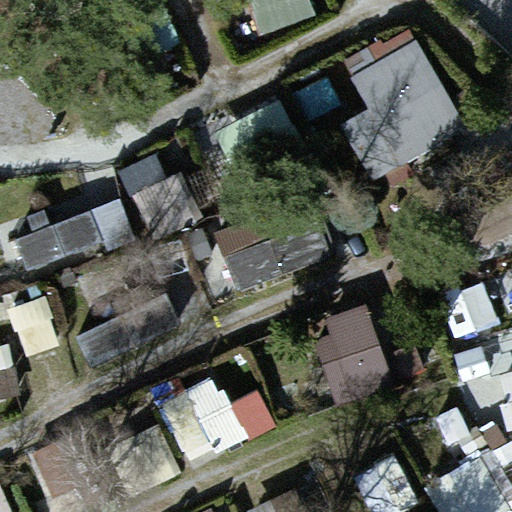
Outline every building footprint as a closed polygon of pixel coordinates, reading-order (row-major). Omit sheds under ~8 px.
[(256,0),(266,25),(322,2),(321,0),(256,0)] [(382,170),(475,104),(409,12),(347,56),(373,92),(341,114),(382,170)] [(312,178),(215,221),(243,285),(340,242),(312,178)] [(123,188),(17,224),(30,261),(135,225),(123,188)] [(511,263),(452,284),(466,325),(511,309),(511,263)] [(82,318),(92,349),(183,319),(173,288),(82,318)] [(379,294),(322,303),(335,385),(392,376),(379,294)] [(56,339),(50,297),(19,302),(26,344),(56,339)] [(0,391),(24,384),(8,336),(0,339),(0,391)] [(511,362),(497,368),(511,412),(511,362)] [(450,511),(488,511),(511,496),(478,446),(429,479),(450,511)] [(16,511),(5,470),(0,471),(0,511),(16,511)] [(239,511),(231,493),(189,511),(239,511)]
